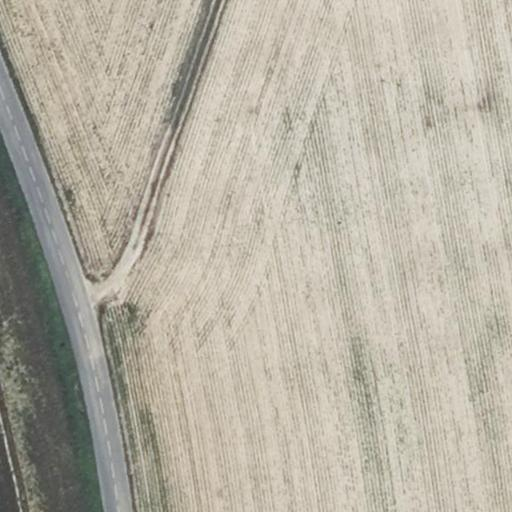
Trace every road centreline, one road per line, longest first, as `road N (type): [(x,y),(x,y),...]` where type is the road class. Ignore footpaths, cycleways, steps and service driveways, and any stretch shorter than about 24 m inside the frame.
road 1 (tertiary): [(103,511),(65,298),(0,91)]
road 2 (track): [(204,0),(118,278),(65,298)]
